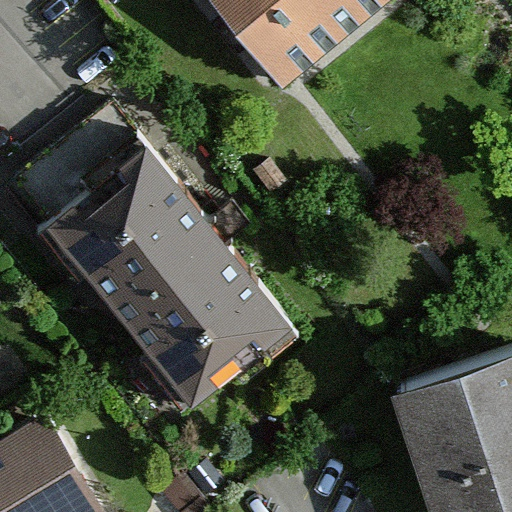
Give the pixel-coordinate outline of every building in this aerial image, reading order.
[(229,0),(281,64),(359,0),(229,0)] [(289,314),(114,95),(17,172),(192,391),(289,314)] [(511,511),(511,340),(398,379),(442,511),(511,511)] [(42,419),(0,443),(0,511),(63,511),(89,497),(42,419)] [(200,489),(185,471),(165,486),(180,505),(200,489)]
